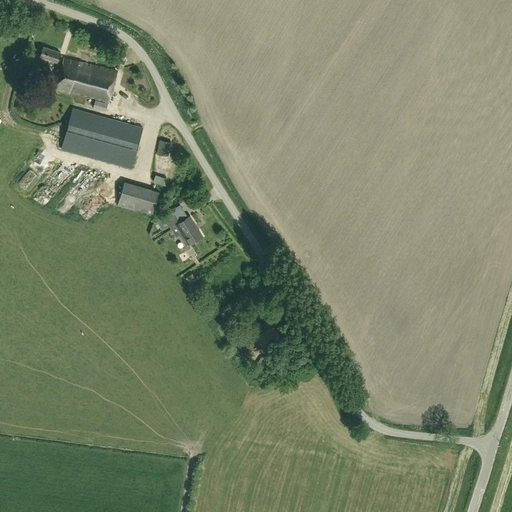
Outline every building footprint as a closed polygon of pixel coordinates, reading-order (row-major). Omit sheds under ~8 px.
[(43,46),(40,56),(57,63),(60,52),(43,46)] [(64,58),(54,89),(73,93),(73,92),(96,98),(93,107),(105,111),(107,102),(108,102),(117,70),(64,58)] [(60,149),(131,169),(143,127),(72,107),(60,149)] [(168,156),(171,142),(159,139),(156,154),(168,156)] [(25,189),(42,165),(32,158),(15,182),(25,189)] [(50,172),(60,181),(69,170),(59,161),(50,172)] [(106,175),(99,186),(106,191),(113,179),(106,175)] [(120,185),(150,197),(153,189),(123,177),(120,185)] [(146,210),(150,196),(119,187),(115,200),(146,210)] [(86,202),(79,208),(85,214),(91,207),(86,202)] [(179,219),(173,208),(155,219),(162,230),(179,219)] [(188,245),(202,236),(190,216),(176,224),(188,245)] [(275,342),(275,340),(282,336),(271,318),(252,330),(251,329),(246,332),(240,323),(224,333),(239,357),(255,347),(253,342),(258,339),(264,347),(271,343),(271,344),(275,342)] [(273,364),(269,356),(263,355),(260,357),(257,362),(259,366),(252,370),(257,379),(262,376),(265,381),(279,373),(274,363),(273,364)]
